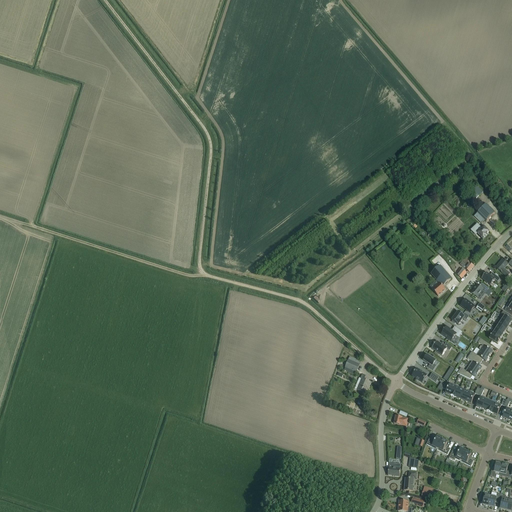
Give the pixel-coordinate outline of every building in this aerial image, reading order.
[(475,185),(465,195),(473,202),(482,192),(475,185)] [(495,213),(491,209),(486,204),(477,213),(474,216),(478,220),(481,224),(484,220),(486,222),(495,213)] [(477,224),(471,230),(476,234),(477,233),(483,239),(486,236),(485,235),(489,231),(484,226),(481,229),(478,226),(477,224)] [(466,258),(462,263),(464,265),(465,266),(463,268),(465,269),(469,272),(474,266),(470,263),(467,261),(468,259),(466,258)] [(511,274),(505,268),(508,265),(502,260),(496,268),(507,278),(511,274)] [(451,279),(448,275),(440,266),(431,274),(439,283),(432,289),(438,297),(445,290),(442,287),(451,279)] [(466,272),(461,268),(456,274),(461,278),(466,272)] [(486,273),(482,279),(490,286),(495,280),(498,282),(500,279),(494,274),(492,277),(490,276),(486,273)] [(477,284),(471,293),(477,298),(482,291),(485,293),(489,289),(482,284),(480,286),(477,284)] [(465,301),(461,306),(470,313),(475,307),(466,301),(465,300),(465,301)] [(480,303),(476,309),(481,313),(485,307),(480,303)] [(458,312),(452,320),(452,321),(452,322),(455,324),(456,323),(458,325),(463,319),(465,321),(469,316),(464,313),(462,315),(458,312)] [(502,315),(499,319),(509,326),(511,321),(510,320),(503,315),(502,315)] [(499,319),(496,324),(506,330),(509,326),(499,319)] [(496,324),(493,328),(503,335),(506,330),(496,324)] [(446,327),(441,334),(451,342),(451,341),(455,336),(458,338),(462,333),(454,327),(452,331),(446,327)] [(491,332),(490,333),(492,335),(492,334),(500,339),(503,335),(493,328),(491,332)] [(492,335),(489,339),(497,344),(501,339),(500,339),(492,334),(492,335)] [(480,339),(478,343),(482,346),(479,350),(489,356),(492,351),(490,350),(492,346),(480,339)] [(449,351),(451,347),(446,343),(444,346),(437,341),(432,349),(442,356),(447,349),(449,351)] [(472,352),(469,355),(481,363),(483,360),(486,361),(489,356),(479,350),(476,355),(472,352)] [(427,355),(423,361),(430,365),(428,367),(433,371),(436,366),(434,364),(436,361),(427,355)] [(469,355),(467,359),(472,362),(469,366),(478,373),(481,368),(479,366),(481,363),(469,355)] [(348,360),(345,368),(356,373),(359,365),(348,360)] [(461,368),(457,374),(470,379),(472,376),(475,378),(478,373),(469,366),(466,371),(461,368)] [(414,373),(412,376),(422,383),(427,376),(423,373),(421,371),(420,371),(417,369),(415,372),(414,373)] [(432,373),(429,378),(436,382),(439,378),(432,373)] [(369,378),(362,375),(361,379),(362,379),(360,384),(357,383),(355,389),(365,394),(368,387),(368,388),(371,383),(367,381),(369,378)] [(447,382),(443,389),(447,390),(445,393),(450,395),(451,395),(454,387),(455,387),(455,385),(447,382)] [(450,395),(450,396),(451,396),(455,398),(456,398),(459,389),(455,387),(454,387),(451,395),(450,395)] [(459,389),(456,398),(461,400),(464,391),(459,389)] [(464,391),(461,400),(466,402),(469,393),(464,391)] [(469,393),(466,402),(471,404),(474,395),(469,393)] [(481,410),(485,401),(480,398),(475,407),(481,410)] [(486,398),(482,409),(486,411),(487,411),(490,402),(491,402),(491,401),(486,398)] [(495,404),(492,413),(497,415),(501,405),(504,407),(507,401),(504,399),(501,405),(496,403),(495,404)] [(507,408),(503,418),(508,420),(511,411),(511,409),(507,407),(510,402),(507,401),(504,407),(507,408)] [(486,411),(487,411),(492,413),(495,404),(491,402),(490,402),(487,411),(486,411)] [(406,427),(408,419),(396,416),(394,424),(406,427)] [(429,439),(426,445),(437,450),(442,440),(441,439),(441,438),(439,437),(438,438),(437,437),(435,442),(429,439)] [(442,440),(437,450),(447,455),(450,449),(445,447),(447,442),(442,440)] [(453,451),(449,459),(454,462),(455,459),(460,462),(466,451),(460,449),(458,453),(453,451)] [(466,451),(460,462),(471,467),(474,461),(468,458),(471,454),(466,451)] [(409,459),(408,467),(417,468),(418,460),(409,459)] [(446,462),(444,467),(447,468),(455,471),(457,468),(449,464),(446,462)] [(491,471),(490,477),(496,478),(496,475),(499,476),(502,465),(496,463),(494,472),(491,471)] [(388,467),(388,476),(392,476),(399,477),(400,469),(400,465),(389,464),(388,467)] [(502,465),(499,476),(508,478),(509,472),(506,471),(508,466),(507,466),(507,465),(503,464),(503,465),(502,465)] [(416,479),(416,473),(409,472),(409,478),(410,478),(410,479),(405,479),(404,491),(412,492),(413,480),(413,478),(416,479)] [(436,493),(424,489),(421,497),(434,501),(436,493)] [(482,494),(480,499),(481,500),(484,500),(483,505),(488,506),(491,496),(482,494)] [(491,496),(488,506),(494,508),(495,503),(498,503),(499,501),(500,495),(500,494),(497,494),(496,497),(491,496)] [(500,495),(499,501),(502,501),(500,509),(506,510),(508,500),(505,499),(506,496),(500,495)] [(398,511),(403,511),(407,511),(408,502),(399,501),(398,511)]
